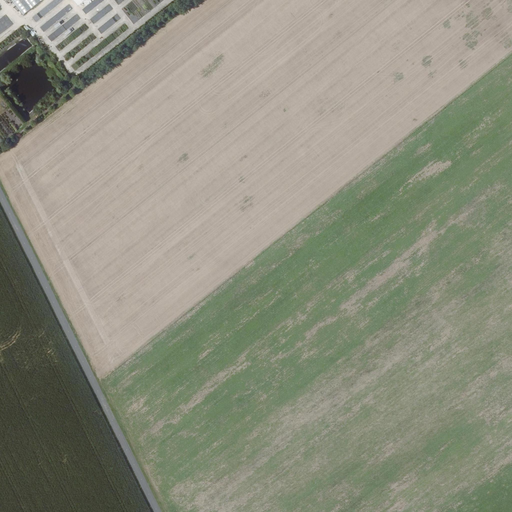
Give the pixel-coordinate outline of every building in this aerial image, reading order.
[(9,0),(21,14),(40,0),(9,0)] [(65,8),(40,27),(43,31),(73,9),(69,4),(65,7),(65,8)] [(41,11),(44,15),(50,10),(47,6),(41,11)] [(104,8),(90,20),(94,24),(108,12),(104,8)] [(0,20),(1,22),(0,22),(0,26),(3,31),(13,24),(6,14),(0,19),(0,20)] [(36,22),(40,19),(36,14),(32,18),(36,22)] [(112,17),(98,30),(102,34),(116,22),(112,17)] [(63,27),(47,35),(50,40),(66,32),(63,27)] [(120,27),(112,33),(116,38),(124,32),(120,27)] [(80,28),(55,47),(59,51),(83,32),(80,28)] [(66,59),(97,39),(94,34),(68,51),(69,52),(64,56),(66,59)]
